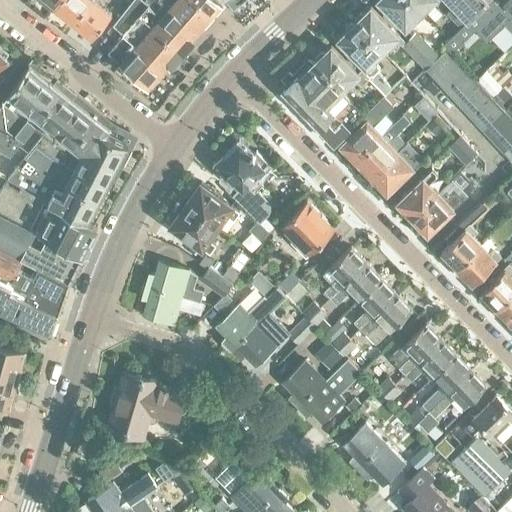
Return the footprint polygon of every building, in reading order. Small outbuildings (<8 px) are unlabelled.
[(58,0),(54,5),(74,20),(89,0),(58,0)] [(98,0),(89,0),(74,20),(93,36),(113,11),(98,0)] [(131,0),(125,8),(176,53),(189,38),(162,14),(146,0),(131,0)] [(146,0),(162,14),(189,38),(213,10),(224,0),(223,0),(146,0)] [(422,10),(411,0),(379,0),(405,26),(422,10)] [(411,0),(422,10),(431,0),(411,0)] [(511,0),(487,0),(468,19),(460,27),(444,43),(452,51),(476,28),(487,39),(505,22),(511,29),(511,0)] [(487,0),(449,0),(454,5),(468,19),(487,0)] [(468,19),(454,5),(447,12),(460,27),(468,19)] [(405,42),(371,6),(355,21),(382,50),(392,40),(403,44),(405,42)] [(176,53),(125,8),(114,23),(125,33),(136,43),(153,58),(150,61),(160,71),(176,53)] [(369,61),(382,50),(355,21),(338,37),(365,65),(362,69),(369,76),(386,93),(393,86),(369,61)] [(438,55),(416,31),(405,42),(403,44),(425,67),(438,55)] [(117,56),(122,60),(136,43),(125,33),(112,48),(119,54),(117,56)] [(148,84),(160,71),(150,61),(153,58),(136,43),(122,60),(121,60),(148,84)] [(362,82),(369,76),(362,69),(358,72),(332,45),(315,61),(342,89),(353,79),(362,82)] [(438,55),(425,67),(423,69),(511,166),(511,118),(492,97),(475,79),(446,48),(438,55)] [(0,105),(5,98),(0,93),(0,74),(12,61),(0,50),(0,105)] [(328,102),(342,89),(315,61),(299,76),(335,112),(337,111),(328,102)] [(64,88),(30,62),(5,98),(0,105),(0,149),(9,156),(41,116),(50,124),(37,141),(110,179),(129,143),(108,132),(112,127),(72,96),(64,88)] [(486,68),(475,79),(492,97),(494,94),(504,84),(510,78),(495,62),(487,69),(486,68)] [(350,128),(335,112),(299,76),(285,89),(319,125),(320,124),(327,132),(326,133),(335,142),(350,128)] [(511,94),(511,92),(504,84),(494,94),(503,103),(511,94)] [(354,157),(356,158),(382,133),(374,124),(394,104),(384,94),(364,114),(367,117),(341,143),(346,148),(346,152),(351,157),(354,157)] [(422,113),(432,103),(423,95),(414,104),(422,113)] [(356,158),(373,176),(399,150),(389,140),(410,119),(403,112),(382,133),(356,158)] [(449,143),(459,153),(469,143),(460,133),(449,143)] [(23,184),(54,200),(89,219),(110,179),(37,141),(8,176),(23,184)] [(269,199),(255,184),(257,182),(252,177),(263,167),(268,161),(257,149),(252,154),(240,142),(239,143),(234,142),(226,150),(227,154),(219,162),(241,185),(233,193),(258,219),(269,230),(274,225),(265,216),(269,213),(271,208),(271,203),(269,199)] [(399,150),(373,176),(374,177),(374,180),(379,185),(382,185),(388,191),(414,166),(399,150)] [(411,215),(412,216),(438,191),(428,181),(437,173),(432,168),(424,176),(423,175),(397,200),(402,205),(402,209),(407,215),(411,215)] [(6,180),(0,190),(90,239),(97,225),(54,200),(23,184),(20,188),(6,180)] [(201,180),(186,202),(217,224),(226,212),(234,217),(240,209),(232,204),(232,203),(201,180)] [(438,191),(412,216),(428,232),(467,194),(461,188),(447,200),(438,191)] [(47,233),(49,234),(65,243),(83,255),(90,239),(0,190),(0,208),(21,220),(38,228),(41,221),(50,226),(47,233)] [(291,240),(306,255),(334,227),(306,199),(281,224),(293,237),(291,240)] [(217,224),(186,202),(171,223),(210,251),(216,242),(208,237),(217,224)] [(441,249),(457,265),(481,242),(473,234),(477,229),(471,223),(482,213),(476,206),(457,225),(462,229),(441,249)] [(0,244),(40,265),(73,282),(85,259),(81,257),(83,255),(65,243),(49,234),(48,236),(0,211),(0,244)] [(269,230),(258,219),(249,228),(260,239),(269,230)] [(481,242),(457,265),(472,281),(500,254),(494,247),(490,251),(481,242)] [(73,282),(40,265),(35,274),(19,266),(23,257),(0,245),(0,269),(29,285),(25,293),(59,311),(60,309),(63,310),(72,283),(73,282)] [(325,290),(331,296),(367,260),(352,245),(322,273),(332,283),(325,290)] [(150,271),(146,284),(201,301),(201,300),(204,288),(186,282),(190,268),(159,258),(155,273),(150,271)] [(351,288),(360,297),(382,276),(367,260),(331,296),(336,302),(351,288)] [(481,290),(496,306),(511,290),(511,274),(511,272),(511,266),(509,263),(481,290)] [(229,265),(221,276),(232,284),(233,285),(241,274),(229,265)] [(221,276),(208,266),(200,278),(224,295),(232,284),(221,276)] [(279,282),(288,290),(299,279),(300,278),(291,269),(279,282)] [(355,320),(362,327),(398,292),(382,276),(360,297),(369,306),(355,320)] [(299,279),(288,290),(286,292),(295,302),(309,289),(299,279)] [(0,306),(2,307),(2,308),(52,332),(58,314),(11,290),(13,287),(0,280),(0,306)] [(201,301),(146,284),(142,296),(148,298),(144,312),(174,322),(179,307),(201,313),(204,300),(201,300),(201,301)] [(511,290),(496,306),(511,321),(511,290)] [(398,292),(362,327),(376,342),(412,307),(398,292)] [(231,299),(226,294),(214,305),(220,310),(231,299)] [(309,316),(320,306),(313,299),(303,309),(307,314),(309,316)] [(223,338),(232,348),(274,307),(269,301),(253,316),(239,302),(216,324),(227,335),(223,338)] [(320,306),(309,316),(317,324),(318,324),(324,318),(324,317),(327,314),(320,306)] [(274,307),(232,348),(241,357),(245,353),(256,364),(278,342),(274,337),(280,331),(272,322),(281,313),(274,307)] [(309,316),(307,314),(288,332),(298,343),(317,324),(309,316)] [(332,325),(324,318),(318,324),(325,332),(332,325)] [(399,366),(405,372),(441,337),(426,321),(404,342),(413,352),(399,366)] [(340,330),(334,324),(328,330),(334,336),(340,330)] [(343,329),(332,340),(340,348),(351,337),(343,329)] [(351,337),(340,348),(347,354),(357,344),(351,337)] [(426,364),(434,373),(456,352),(441,337),(405,372),(411,379),(426,364)] [(329,339),(315,352),(331,369),(345,356),(329,339)] [(0,370),(19,376),(26,348),(0,340),(0,370)] [(414,423),(418,420),(417,420),(471,367),(456,352),(434,373),(443,382),(408,417),(414,423)] [(325,378),(299,404),(308,413),(312,410),(322,420),(344,398),(338,392),(361,370),(348,356),(340,364),(325,378)] [(305,358),(283,380),(293,391),(290,395),(299,404),(325,378),(319,373),(305,358)] [(417,420),(418,420),(428,430),(439,419),(435,415),(456,395),(465,404),(487,383),(471,367),(417,420)] [(19,376),(0,370),(0,400),(11,404),(19,376)] [(176,417),(184,391),(157,383),(158,380),(126,371),(122,387),(114,391),(111,401),(116,408),(110,425),(145,435),(149,421),(152,422),(157,419),(159,412),(176,417)] [(378,385),(385,392),(395,382),(388,375),(378,385)] [(395,382),(385,392),(392,399),(402,389),(395,382)] [(511,430),(511,408),(496,393),(474,415),(469,410),(460,420),(472,432),(481,423),(500,442),(511,430)] [(361,404),(354,397),(345,405),(352,412),(361,404)] [(204,429),(210,435),(220,425),(208,410),(201,416),(208,425),(204,429)] [(349,457),(359,467),(387,438),(379,430),(377,432),(366,420),(344,442),(354,453),(349,457)] [(457,443),(446,453),(485,493),(511,467),(478,433),(464,446),(459,441),(457,443)] [(387,438),(359,467),(368,476),(372,472),(383,482),(405,461),(393,448),(395,446),(387,438)] [(426,441),(409,458),(418,468),(435,451),(426,441)] [(155,466),(165,479),(180,468),(178,465),(164,459),(155,466)] [(434,474),(423,463),(399,488),(410,498),(404,504),(411,511),(456,511),(427,481),(434,474)] [(186,467),(173,475),(184,492),(197,484),(186,467)] [(294,511),(296,511),(285,501),(289,497),(270,478),(266,482),(255,471),(231,495),(248,511),(294,511)] [(94,511),(118,511),(129,504),(158,485),(149,472),(122,490),(115,480),(87,498),(96,511),(94,511)] [(497,511),(499,511),(497,509),(482,494),(468,506),(473,511),(497,511)] [(511,494),(497,509),(499,511),(508,511),(511,509),(511,494)] [(214,504),(221,511),(230,504),(223,496),(214,504)]
